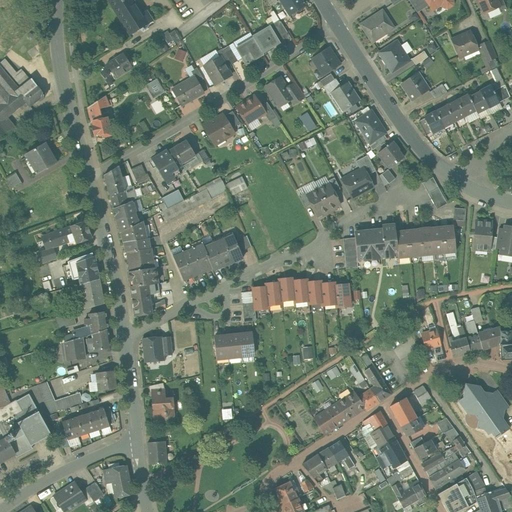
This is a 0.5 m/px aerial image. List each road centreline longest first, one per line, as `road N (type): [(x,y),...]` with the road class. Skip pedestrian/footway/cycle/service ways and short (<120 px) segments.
road 1 (residential): [(123,336),(400,190),(411,203)]
road 2 (residential): [(87,176),(335,26)]
road 3 (tertiary): [(464,184),(398,122),(335,26)]
road 4 (residential): [(87,176),(59,54),(57,0)]
road 5 (residential): [(123,336),(87,176)]
road 6 (residential): [(382,404),(275,475),(270,501)]
road 7 (residential): [(0,509),(59,471),(135,438)]
road 8 (residential): [(511,366),(450,363),(382,404)]
road 9 (residential): [(440,511),(382,404)]
